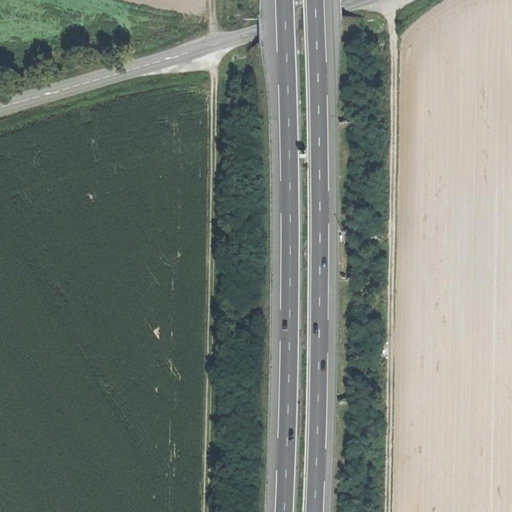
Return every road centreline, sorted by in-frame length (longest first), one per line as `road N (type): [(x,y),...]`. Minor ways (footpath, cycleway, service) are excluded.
road 1 (track): [(392,0),(383,511)]
road 2 (motorway): [(286,0),(287,511)]
road 3 (motorway): [(315,511),(315,0)]
road 4 (track): [(207,511),(213,44)]
road 5 (secondary): [(0,102),(360,0)]
